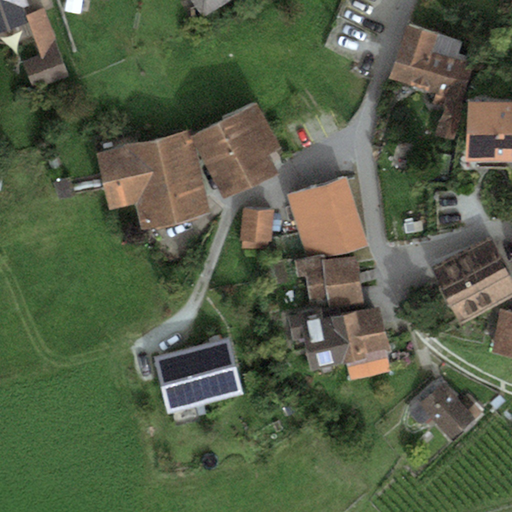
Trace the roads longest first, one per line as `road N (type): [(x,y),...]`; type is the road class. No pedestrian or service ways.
road 1 (residential): [(385,262),(363,126),(413,0)]
road 2 (residential): [(385,262),(405,312),(429,341),(511,389)]
road 3 (residential): [(511,230),(385,262)]
